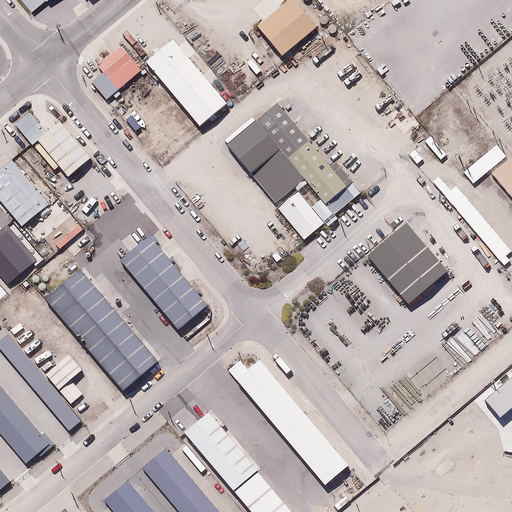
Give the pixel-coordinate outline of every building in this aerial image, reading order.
[(28,0),(38,11),(50,0),(28,0)] [(319,26),(297,0),(289,0),(259,26),(284,55),(319,26)] [(228,101),(174,39),(147,62),(200,124),(228,101)] [(137,70),(115,45),(91,66),(96,72),(87,80),(103,98),(137,70)] [(277,71),(266,80),(270,85),(281,77),(277,71)] [(387,88),(381,82),(372,90),(377,96),(387,88)] [(279,103),(257,120),(307,179),(329,203),(348,184),(279,103)] [(398,109),(393,104),(386,111),(391,116),(398,109)] [(32,142),(41,134),(24,112),(10,123),(27,145),(32,142)] [(307,179),(257,120),(228,144),(275,203),(307,179)] [(87,162),(54,123),(41,134),(32,142),(65,181),(87,162)] [(496,143),(462,172),(472,184),(507,154),(496,143)] [(49,206),(11,160),(0,169),(0,200),(23,225),(49,206)] [(511,163),(510,160),(490,176),(511,202),(511,163)] [(443,174),(432,182),(503,267),(511,260),(511,258),(509,255),(511,253),(511,247),(460,184),(453,188),(443,174)] [(118,189),(112,196),(123,208),(130,201),(118,189)] [(325,225),(297,193),(278,209),(305,241),(325,225)] [(322,201),(312,209),(330,230),(340,221),(322,201)] [(450,272),(410,224),(371,257),(411,304),(450,272)] [(8,227),(0,233),(0,277),(7,286),(37,260),(8,227)] [(212,303),(154,235),(123,261),(181,329),(212,303)] [(159,362),(82,271),(47,300),(124,391),(159,362)] [(7,336),(0,342),(0,351),(68,433),(80,422),(7,336)] [(72,354),(47,373),(73,405),(85,395),(74,382),(86,372),(72,354)] [(348,467),(258,360),(246,370),(238,361),(225,372),(323,488),(348,467)] [(511,377),(486,400),(500,418),(511,408),(511,377)] [(0,384),(0,438),(23,466),(51,443),(0,384)] [(290,511),(207,413),(182,434),(247,511),(290,511)] [(222,511),(168,447),(143,467),(181,511),(222,511)] [(0,469),(0,490),(10,482),(0,469)] [(155,511),(129,481),(105,501),(114,511),(155,511)]
